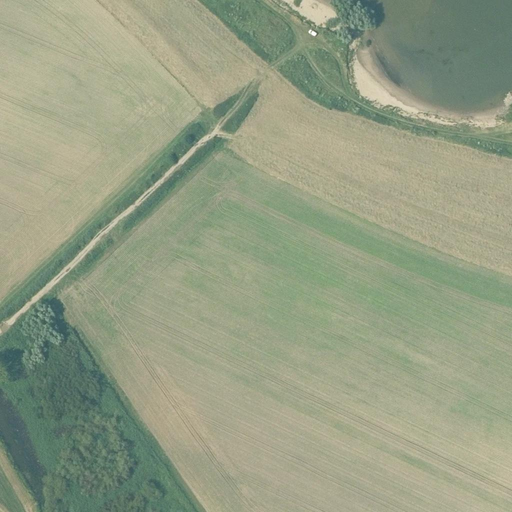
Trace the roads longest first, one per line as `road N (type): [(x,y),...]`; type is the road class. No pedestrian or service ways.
road 1 (track): [(511,240),(423,212),(278,143),(211,134)]
road 2 (track): [(0,332),(211,134)]
road 3 (track): [(511,144),(361,98),(274,0)]
road 4 (track): [(278,143),(193,48),(127,0)]
road 5 (track): [(211,134),(308,30)]
